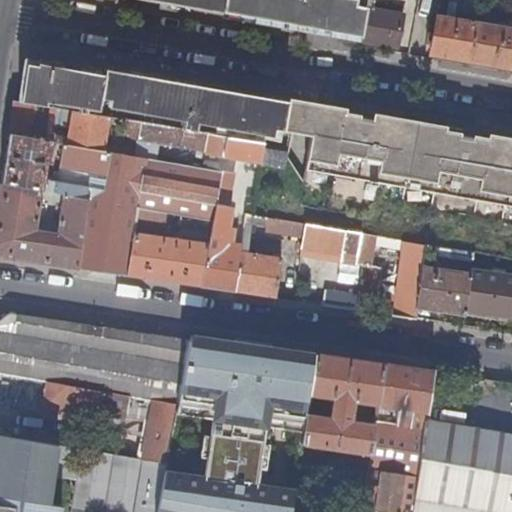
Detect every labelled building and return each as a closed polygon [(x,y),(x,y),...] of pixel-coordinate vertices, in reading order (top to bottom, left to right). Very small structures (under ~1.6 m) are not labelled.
[(147,0),(162,3),(161,6),(175,9),(176,5),(222,13),(224,0),(147,0)] [(224,0),(222,13),(237,16),(237,18),(284,27),(283,28),(299,31),(299,30),(346,38),(346,35),(362,38),(367,7),(355,5),(356,0),(224,0)] [(480,0),(457,0),(454,20),(438,17),(432,55),(469,61),(476,24),(480,0)] [(362,38),(361,42),(398,49),(404,15),(367,7),(362,38)] [(511,30),(476,24),(469,61),(511,69),(511,63),(511,30)] [(99,110),(100,106),(105,73),(33,61),(24,67),(19,102),(46,106),(47,101),(79,107),(78,112),(86,113),(86,108),(99,110)] [(274,129),(284,131),(290,98),(205,83),(206,83),(189,80),(106,67),(105,73),(100,106),(182,120),(181,128),(197,131),(198,123),(273,135),(274,129)] [(290,98),(284,131),(312,136),(318,103),(290,98)] [(65,145),(104,152),(107,136),(111,136),(112,128),(108,127),(110,117),(86,113),(78,112),(73,111),(68,138),(50,136),(54,108),(46,106),(19,102),(14,101),(9,135),(53,142),(53,143),(65,145)] [(318,103),(312,136),(307,165),(334,170),(334,174),(369,181),(369,183),(377,185),(378,182),(511,206),(511,138),(489,134),(489,138),(488,142),(475,139),(475,135),(462,133),(462,129),(446,126),(445,130),(389,120),(390,116),(374,113),(373,117),(360,115),(359,119),(346,117),(347,112),(347,108),(318,103)] [(446,126),(390,116),(389,120),(445,130),(446,126)] [(123,138),(205,151),(208,132),(197,131),(181,128),(126,119),(123,138)] [(263,162),(265,149),(266,142),(208,132),(205,151),(226,155),(226,158),(228,162),(243,164),(242,159),(263,162)] [(50,164),(53,143),(53,142),(9,135),(2,183),(43,190),(56,192),(57,183),(59,174),(54,172),(52,183),(43,182),(46,164),(50,164)] [(214,222),(223,172),(203,169),(104,152),(65,145),(60,169),(88,173),(88,188),(57,183),(56,192),(64,194),(89,199),(79,269),(128,277),(135,233),(136,224),(138,208),(151,211),(214,222)] [(263,162),(262,166),(286,169),(288,153),(265,149),(263,162)] [(334,170),(307,165),(306,169),(334,174),(334,170)] [(241,253),(243,241),(228,238),(231,221),(227,220),(229,208),(228,208),(233,176),(232,174),(223,172),(214,222),(209,245),(201,287),(235,292),(241,253)] [(0,255),(1,258),(79,269),(89,199),(64,194),(59,235),(37,232),(43,190),(2,183),(0,194),(0,255)] [(149,225),(151,211),(138,208),(136,224),(149,225)] [(253,222),(254,216),(247,215),(243,241),(241,253),(247,254),(253,222)] [(269,219),(254,216),(253,222),(268,224),(269,219)] [(426,246),(269,219),(268,224),(267,230),(304,236),(302,248),(374,260),(377,244),(404,248),(394,316),(416,319),(418,309),(424,268),(423,267),(425,254),(426,246)] [(128,277),(201,287),(209,245),(177,240),(177,235),(172,234),(172,238),(135,233),(128,277)] [(427,245),(426,246),(425,254),(474,262),(476,253),(427,245)] [(283,259),(247,254),(241,253),(235,292),(278,299),(283,259)] [(472,274),(424,268),(418,309),(467,316),(468,310),(472,274)] [(511,277),(473,272),(472,274),(468,310),(511,317),(511,277)] [(326,291),(324,306),(350,309),(352,295),(326,291)] [(155,400),(178,404),(191,341),(10,315),(0,322),(0,373),(133,397),(155,400)] [(294,511),(297,490),(271,487),(272,477),(261,476),(267,426),(269,418),(306,423),(308,415),(311,394),(316,355),(191,337),(191,341),(178,404),(218,410),(216,419),(205,477),(165,472),(157,511),(294,511)] [(386,365),(316,355),(311,394),(334,398),(331,418),(308,415),(306,423),(305,431),(303,444),(373,455),(377,425),(353,422),(353,419),(354,419),(356,404),(355,404),(355,402),(380,405),(386,365)] [(435,372),(386,365),(380,405),(401,408),(399,424),(412,426),(414,410),(429,412),(435,372)] [(129,418),(133,397),(0,373),(0,402),(45,410),(45,408),(99,417),(100,415),(110,416),(110,415),(129,418)] [(144,460),(167,463),(176,417),(176,413),(178,404),(155,400),(144,460)] [(216,419),(218,410),(178,404),(176,413),(216,419)] [(401,408),(380,405),(377,425),(373,455),(370,470),(420,478),(428,422),(429,412),(414,410),(412,426),(399,424),(401,408)] [(305,431),(306,423),(269,418),(267,426),(305,431)] [(511,511),(511,436),(428,422),(420,478),(414,511),(511,511)] [(157,511),(165,472),(167,463),(144,460),(66,447),(0,435),(0,511),(52,511),(58,482),(81,487),(76,511),(157,511)] [(414,511),(420,478),(370,470),(364,511),(373,511),(414,511)]
